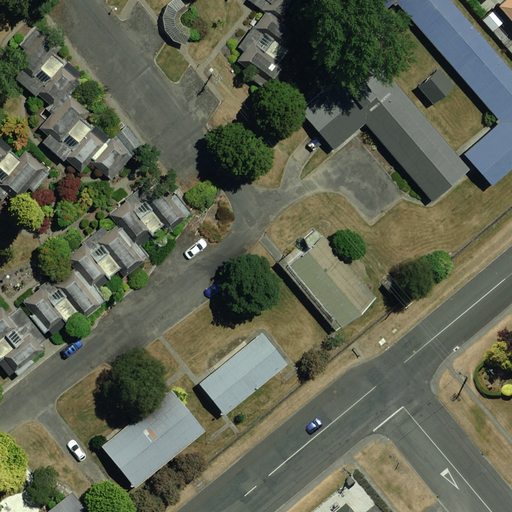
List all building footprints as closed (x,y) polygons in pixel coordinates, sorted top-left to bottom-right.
[(173,0),(168,5),(163,17),(165,31),(174,41),(186,45),(191,29),(184,26),(181,23),(180,18),(182,15),(189,10),(181,0),(173,0)] [(250,0),(267,11),(283,23),(299,0),(250,0)] [(511,168),(511,70),(451,0),(333,0),(360,31),(397,1),(502,121),(463,154),(493,185),(511,168)] [(511,0),(506,0),(499,6),(511,20),(511,0)] [(246,52),(238,62),(252,72),(248,78),(271,95),(291,68),(282,62),(301,36),(283,23),(267,11),(239,47),(246,52)] [(45,109),(52,115),(70,94),(80,83),(75,79),(80,74),(57,54),(63,48),(38,26),(21,46),(24,50),(15,60),(25,68),(15,79),(36,98),(38,95),(49,105),(45,109)] [(369,51),(300,109),(334,150),(366,123),(432,202),(470,170),(369,51)] [(439,71),(419,88),(434,105),(454,88),(439,71)] [(43,143),(64,162),(66,159),(81,172),(91,162),(111,138),(87,118),(91,113),(70,94),(52,115),(40,128),(48,136),(43,143)] [(111,138),(91,162),(112,180),(132,156),(144,147),(128,125),(111,138)] [(0,196),(2,199),(8,192),(18,199),(29,186),(34,191),(51,170),(25,149),(19,156),(13,151),(18,146),(3,134),(0,137),(0,196)] [(125,203),(110,215),(118,225),(120,228),(122,226),(139,247),(141,245),(163,227),(167,232),(191,213),(175,192),(166,199),(161,193),(152,200),(141,187),(124,201),(125,203)] [(83,245),(66,258),(75,268),(90,288),(96,283),(100,287),(119,272),(124,278),(151,257),(141,245),(139,247),(122,226),(120,228),(118,225),(109,232),(103,226),(81,243),(83,245)] [(318,230),(279,263),(337,331),(376,298),(318,230)] [(49,282),(24,302),(34,315),(31,317),(45,334),(49,331),(52,335),(78,314),(84,321),(107,302),(98,290),(100,287),(96,283),(90,288),(75,268),(52,286),(49,282)] [(0,364),(10,375),(43,349),(40,345),(46,340),(20,307),(16,311),(9,316),(2,307),(0,308),(0,364)] [(263,333),(200,383),(226,415),(289,365),(263,333)] [(172,390),(102,447),(136,488),(205,431),(172,390)] [(88,511),(71,491),(46,511),(88,511)]
